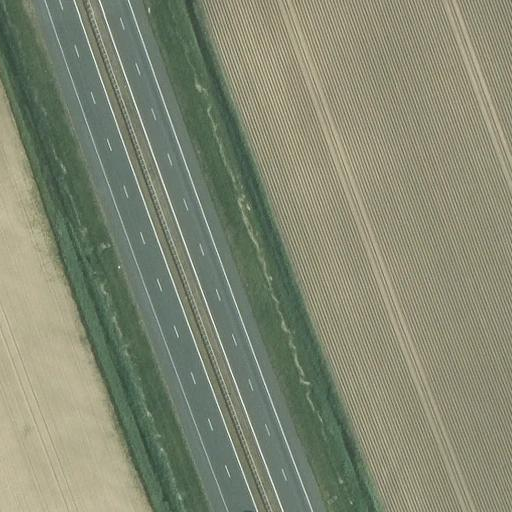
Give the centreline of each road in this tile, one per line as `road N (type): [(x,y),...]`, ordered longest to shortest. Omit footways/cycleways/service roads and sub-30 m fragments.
road 1 (motorway): [(58,0),(242,511)]
road 2 (motorway): [(297,511),(113,0)]
